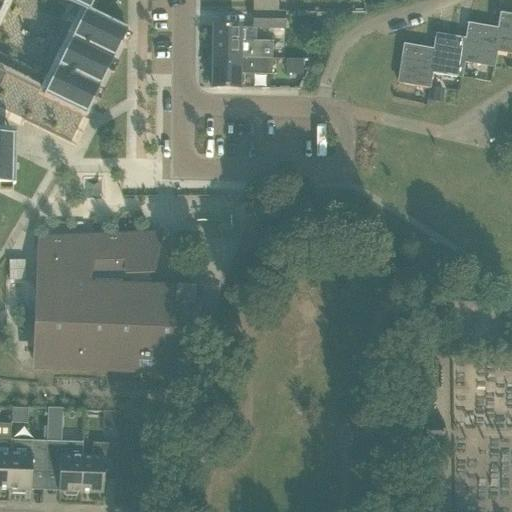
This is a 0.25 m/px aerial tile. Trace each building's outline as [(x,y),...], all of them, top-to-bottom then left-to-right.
[(0,0),(0,110),(71,145),(127,31),(89,12),(88,12),(94,0),(0,0)] [(252,12),(252,28),(254,28),(268,29),(284,29),(284,13),(252,12)] [(495,51),(511,54),(511,16),(500,15),(498,30),(495,51)] [(463,62),(492,67),(495,51),(498,30),(468,25),(466,41),(463,62)] [(213,27),(212,58),(239,59),(272,59),(272,46),(272,42),(254,41),(252,41),(240,41),(240,28),(239,28),(233,28),(213,27)] [(431,72),(460,77),(463,62),(466,41),(436,36),(433,51),(431,72)] [(398,83),(428,88),(431,72),(433,51),(404,46),(398,83)] [(211,89),(239,89),(239,75),(271,76),(272,59),(239,59),(212,58),(211,89)] [(287,60),(287,74),(304,74),(303,60),(287,60)] [(429,87),(426,100),(441,103),(444,90),(429,87)] [(0,136),(0,186),(14,187),(15,136),(0,136)] [(41,368),(176,374),(182,355),(202,290),(140,287),(140,274),(149,273),(158,236),(107,233),(104,246),(97,244),(98,238),(39,241),(45,283),(35,283),(32,360),(42,360),(41,368)] [(8,261),(9,281),(25,280),(25,260),(8,261)] [(109,421),(118,422),(119,412),(110,412),(109,421)] [(47,414),(47,427),(61,428),(61,425),(62,415),(48,414),(47,414)] [(425,421),(425,445),(443,445),(442,421),(425,421)] [(0,490),(8,491),(9,454),(10,439),(0,438),(0,490)] [(24,491),(30,492),(31,471),(45,472),(46,441),(20,440),(10,439),(9,454),(8,491),(12,491),(12,494),(25,495),(24,491)] [(46,441),(45,472),(59,472),(58,493),(62,493),(64,497),(76,498),(78,493),(80,494),(82,442),(71,442),(59,442),(46,441)] [(80,494),(102,494),(103,474),(117,474),(118,445),(93,444),(93,457),(82,457),(83,443),(82,442),(80,494)]
